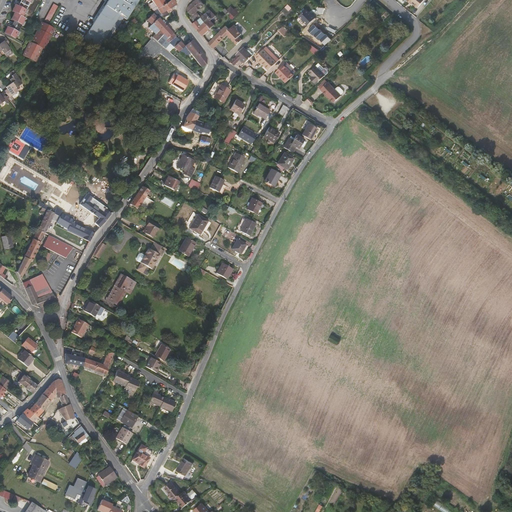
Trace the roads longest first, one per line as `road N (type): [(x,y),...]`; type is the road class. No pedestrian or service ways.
road 1 (residential): [(187,397),(299,168),(333,126)]
road 2 (residential): [(62,306),(95,240),(214,60)]
road 3 (residential): [(142,500),(82,417),(62,369)]
road 4 (residential): [(333,126),(214,60)]
